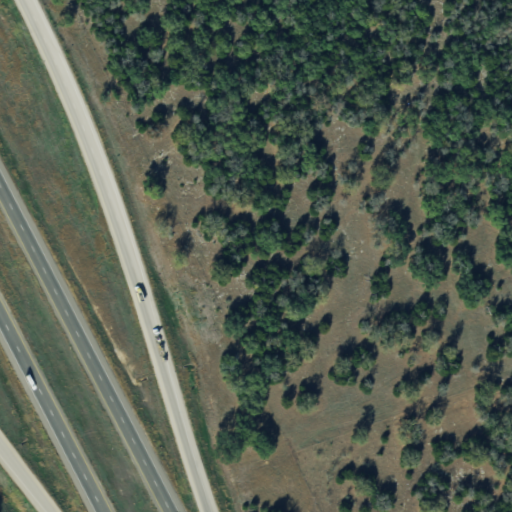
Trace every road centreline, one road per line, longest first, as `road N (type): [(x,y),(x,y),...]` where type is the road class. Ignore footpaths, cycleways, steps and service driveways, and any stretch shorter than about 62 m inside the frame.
road 1 (motorway): [(206,511),(116,220),(24,0)]
road 2 (motorway): [(170,511),(0,185)]
road 3 (motorway): [(0,314),(103,511)]
